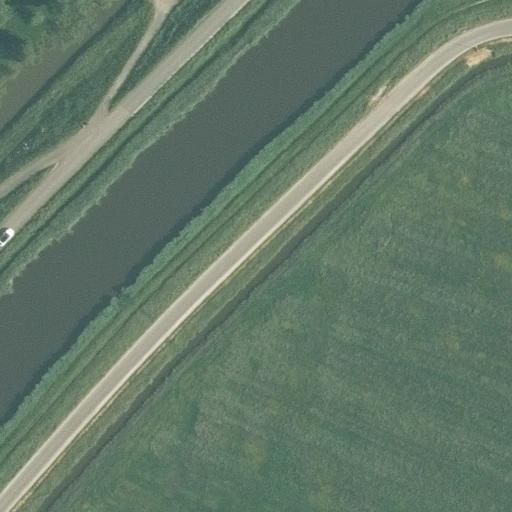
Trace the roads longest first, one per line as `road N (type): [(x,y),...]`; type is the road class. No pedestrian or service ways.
road 1 (unclassified): [(0,504),(143,344),(444,51),(511,25)]
road 2 (tertiary): [(0,236),(234,0)]
